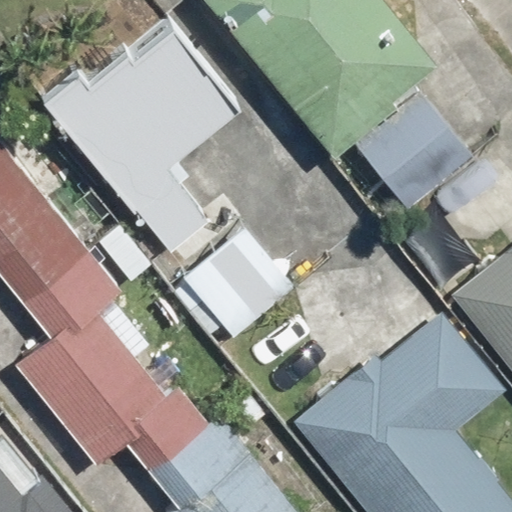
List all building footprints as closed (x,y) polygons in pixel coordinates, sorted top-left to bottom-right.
[(205,0),(332,156),(393,107),(389,101),(438,62),(387,0),(205,0)] [(240,95),(170,9),(129,42),(124,37),(86,68),(75,54),(38,83),(166,241),(207,209),(176,171),(189,161),(176,146),(240,95)] [(422,86),(359,144),(402,191),(465,131),(422,86)] [(117,278),(0,133),(0,268),(46,324),(11,352),(93,453),(122,430),(176,497),(165,506),(169,511),(308,511),(216,398),(205,407),(176,372),(162,383),(93,298),(117,278)] [(242,215),(181,265),(232,327),(293,277),(242,215)] [(511,234),(447,287),(511,367),(511,234)] [(375,342),(291,409),(374,511),(511,511),(511,489),(455,419),(504,379),(440,300),(379,348),(375,342)] [(39,511),(0,464),(0,511),(39,511)]
